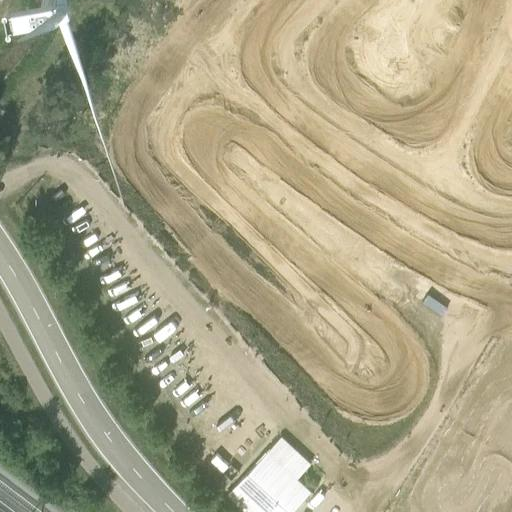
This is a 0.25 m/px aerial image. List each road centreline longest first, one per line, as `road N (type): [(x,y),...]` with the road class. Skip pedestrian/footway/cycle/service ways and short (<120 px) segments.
road 1 (track): [(0,189),(49,167),(75,183),(372,511)]
road 2 (tertiary): [(0,255),(109,445),(169,511)]
